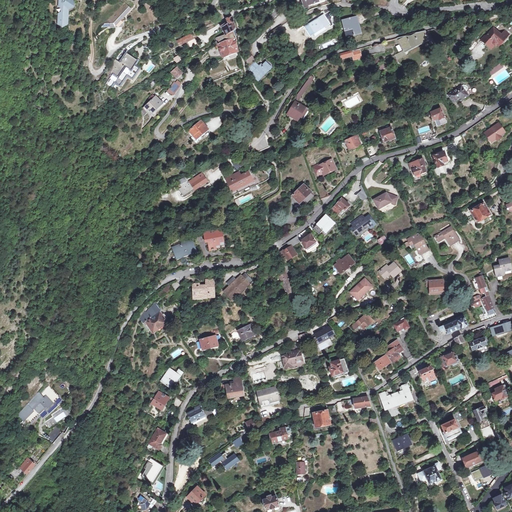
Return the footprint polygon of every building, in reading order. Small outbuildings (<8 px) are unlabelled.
[(59,0),(59,6),(61,8),(61,12),(58,14),(57,24),(60,26),(63,25),(65,26),(66,25),(67,22),(68,20),(67,19),(69,16),(67,15),(69,13),(67,12),(68,7),(72,5),(72,0),(59,0)] [(321,0),(299,0),(303,8),(322,1),(321,0)] [(115,25),(131,8),(125,2),(103,26),(115,25)] [(277,17),(272,12),(265,19),(270,25),(277,17)] [(328,24),(323,16),(319,18),(321,20),(320,21),(318,19),(304,27),(310,35),(328,24)] [(359,27),(360,27),(357,16),(342,20),(346,37),(360,33),(359,27)] [(220,53),(222,57),(238,51),(237,47),(237,38),(236,29),(232,17),(227,19),(228,22),(221,26),(226,35),(217,38),(218,44),(216,45),(217,49),(209,53),(210,57),(220,53)] [(505,38),(501,35),(493,28),(486,37),(485,36),(481,40),(481,41),(480,42),(483,45),(485,44),(489,48),(492,44),(495,46),(496,44),(499,46),(505,38)] [(505,30),(501,35),(505,38),(509,34),(505,30)] [(401,37),(397,38),(399,42),(403,50),(419,42),(427,39),(425,31),(417,34),(413,35),(409,36),(405,37),(403,37),(401,37)] [(188,42),(185,37),(178,41),(180,46),(188,42)] [(194,39),(188,42),(190,47),(197,44),(194,39)] [(472,39),(465,46),(471,52),(478,44),(472,39)] [(383,45),(366,48),(367,55),(384,52),(383,45)] [(340,59),(341,58),(341,59),(353,56),(354,60),(362,58),(360,49),(340,54),(341,56),(339,57),(340,59)] [(406,55),(403,50),(395,54),(397,59),(406,55)] [(111,88),(115,83),(120,86),(127,76),(132,79),(139,69),(134,66),(137,61),(126,54),(120,63),(115,60),(111,66),(116,69),(112,75),(106,84),(111,88)] [(247,64),(254,59),(251,55),(245,58),(246,61),(247,64)] [(252,75),(258,81),(271,67),(266,62),(263,66),(261,65),(259,67),(254,62),(248,68),(251,73),(252,75)] [(501,62),(489,71),(492,75),(504,67),(501,62)] [(177,77),(182,73),(176,66),(172,70),(177,77)] [(297,97),(298,103),(312,83),(309,80),(308,80),(297,97)] [(180,86),(175,83),(174,82),(168,91),(174,95),(180,86)] [(461,98),(463,100),(469,96),(462,87),(449,96),(451,98),(454,103),(461,98)] [(144,107),(144,108),(149,112),(151,114),(162,103),(153,94),(150,98),(152,100),(144,107)] [(306,108),(298,103),(296,102),(288,114),(298,120),(300,116),(305,109),(306,108)] [(446,123),(445,119),(444,118),(446,118),(444,113),(443,114),(441,110),(441,108),(431,112),(435,123),(436,127),(446,123)] [(193,135),(197,139),(206,131),(209,129),(201,121),(190,131),(193,135)] [(496,141),(501,137),(500,136),(505,133),(498,123),(484,133),(491,143),(495,140),(496,141)] [(388,139),(394,136),(391,127),(380,132),(384,142),(388,140),(388,139)] [(433,130),(420,135),(422,142),(435,137),(433,130)] [(350,152),(357,149),(356,146),(360,144),(356,136),(345,141),(350,152)] [(372,145),(373,145),(373,144),(370,138),(364,140),(363,140),(365,147),(367,147),(372,145)] [(366,155),(363,149),(356,152),(359,159),(366,155)] [(447,151),(445,153),(444,151),(433,156),(438,167),(452,162),(447,151)] [(398,164),(396,156),(388,159),(390,166),(397,164),(398,164)] [(417,161),(416,159),(413,160),(413,162),(409,164),(411,170),(413,170),(413,172),(411,173),(415,183),(422,180),(421,176),(422,176),(425,175),(426,174),(425,172),(426,172),(424,166),(425,166),(423,159),(420,160),(417,161)] [(331,160),(320,166),(323,174),(335,169),(331,160)] [(491,162),(489,170),(496,172),(499,164),(491,162)] [(227,180),(232,190),(252,179),(248,172),(243,174),(242,171),(226,178),(227,180)] [(195,192),(208,184),(202,175),(179,189),(184,196),(194,190),(195,192)] [(306,203),(314,195),(313,194),(304,185),(292,196),(300,203),(303,199),(306,203)] [(363,191),(357,194),(363,202),(368,198),(363,191)] [(322,192),(318,196),(323,200),(327,197),(322,192)] [(392,204),(395,205),(398,197),(386,193),(373,200),(378,209),(391,203),(392,204)] [(336,215),(337,214),(338,214),(343,209),(344,211),(349,206),(339,196),(334,202),(336,205),(332,209),(335,212),(334,213),(336,215)] [(479,222),(482,220),(483,219),(490,214),(487,210),(483,204),(470,211),(477,222),(478,221),(479,222)] [(324,231),(333,223),(325,216),(313,229),(319,234),(323,230),(324,231)] [(368,225),(364,220),(362,221),(359,217),(351,223),(354,227),(352,229),(353,231),(354,233),(355,234),(362,229),(362,230),(366,228),(365,227),(368,225)] [(441,232),(437,234),(440,239),(444,237),(449,244),(458,238),(448,223),(439,228),(441,232)] [(194,235),(204,232),(203,227),(193,230),(194,235)] [(220,229),(204,232),(205,242),(208,241),(210,250),(216,249),(215,246),(219,245),(219,242),(224,241),(222,234),(221,234),(220,229)] [(410,239),(407,241),(409,244),(412,243),(419,254),(419,253),(427,249),(418,233),(409,237),(410,239)] [(304,247),(306,251),(317,244),(310,234),(300,241),(297,236),(293,238),(297,244),(301,242),(304,247)] [(384,236),(378,240),(381,244),(387,240),(384,236)] [(293,246),(297,244),(293,238),(292,239),(286,243),(289,247),(292,245),(293,246)] [(177,256),(182,254),(183,255),(195,250),(191,240),(174,247),(177,256)] [(291,255),(295,253),(292,248),(291,247),(284,252),(283,251),(280,252),(282,258),(286,256),(287,257),(288,259),(292,257),(291,255)] [(419,253),(419,254),(414,257),(417,263),(423,260),(419,253)] [(409,254),(404,257),(409,266),(415,263),(409,254)] [(343,269),(350,264),(354,261),(349,255),(341,260),(339,259),(335,262),(336,264),(334,265),(340,274),(345,270),(343,269)] [(495,270),(496,277),(502,275),(505,271),(511,270),(509,258),(499,261),(500,265),(496,266),(497,270),(495,270)] [(393,277),(401,271),(394,263),(388,268),(386,266),(379,272),(385,279),(390,274),(393,277)] [(295,291),(294,291),(295,290),(294,288),(293,288),(285,270),(279,273),(280,274),(279,275),(288,294),(295,291)] [(242,276),(237,281),(230,287),(225,292),(232,300),(246,287),(244,286),(248,283),(248,282),(243,277),(242,276)] [(482,287),(486,286),(482,276),(473,280),(475,284),(476,289),(482,287)] [(230,287),(237,281),(233,278),(227,283),(230,287)] [(365,279),(350,292),(354,297),(356,297),(359,299),(372,286),(365,279)] [(442,279),(428,280),(429,285),(429,291),(433,291),(433,294),(443,293),(443,290),(443,283),(442,279)] [(207,287),(206,286),(199,286),(199,284),(193,284),(194,297),(200,296),(200,298),(208,298),(208,297),(215,296),(215,287),(207,287)] [(161,297),(172,289),(169,285),(158,294),(161,297)] [(293,297),(296,302),(303,298),(298,293),(293,297)] [(482,300),(486,311),(493,309),(494,308),(489,296),(487,298),(482,300)] [(140,320),(143,324),(146,322),(151,329),(153,332),(157,330),(163,326),(167,323),(165,320),(160,312),(161,311),(157,305),(156,306),(156,305),(153,307),(154,308),(142,319),(141,318),(140,320)] [(367,316),(365,314),(352,326),(355,329),(359,325),(363,329),(360,332),(362,336),(368,331),(366,328),(374,321),(368,315),(368,316),(367,316)] [(443,324),(444,326),(464,317),(462,315),(443,324)] [(464,317),(444,326),(443,327),(443,326),(439,327),(441,332),(445,331),(447,334),(460,328),(461,329),(469,327),(464,317)] [(394,325),(396,329),(403,326),(404,329),(405,330),(409,327),(405,319),(394,325)] [(146,322),(143,324),(148,331),(151,329),(146,322)] [(511,329),(510,322),(491,328),(493,335),(496,334),(511,329)] [(286,332),(290,330),(293,329),(290,323),(287,324),(283,326),(286,332)] [(244,339),(254,334),(250,325),(240,330),(244,339)] [(330,327),(315,335),(320,346),(336,337),(330,327)] [(302,341),(307,339),(305,332),(299,335),(302,341)] [(464,342),(461,335),(454,339),(448,343),(451,349),(457,345),(464,342)] [(202,350),(205,351),(207,350),(208,349),(218,346),(216,336),(200,340),(202,350)] [(477,349),(482,347),(482,346),(486,344),(486,343),(487,342),(485,337),(479,340),(479,339),(474,341),(470,343),(472,350),(477,348),(477,349)] [(392,350),(390,352),(387,354),(392,362),(400,357),(397,353),(403,349),(397,340),(389,346),(392,350)] [(289,355),(282,356),(285,367),(286,369),(306,363),(305,360),(303,361),(301,352),(300,349),(288,352),(289,355)] [(446,368),(450,367),(449,365),(451,364),(458,361),(453,350),(442,356),(438,358),(441,368),(445,366),(446,368)] [(386,355),(375,362),(380,370),(390,362),(386,355)] [(332,376),(348,371),(344,358),(330,363),(331,365),(330,366),(330,367),(329,368),(330,370),(332,376)] [(220,370),(216,364),(210,367),(214,373),(220,370)] [(430,381),(436,378),(435,378),(438,377),(435,371),(433,372),(430,367),(425,369),(424,368),(421,369),(422,370),(420,371),(424,382),(429,379),(430,381)] [(171,388),(177,380),(175,379),(178,375),(180,376),(182,372),(178,369),(175,373),(169,369),(161,381),(171,388)] [(195,374),(188,379),(193,385),(200,380),(195,374)] [(241,375),(234,377),(235,382),(233,382),(223,384),(224,388),(225,388),(228,399),(245,396),(241,375)] [(502,380),(502,379),(488,384),(490,387),(499,383),(499,381),(502,380)] [(413,399),(407,384),(399,387),(400,391),(395,393),(389,396),(387,391),(379,394),(384,411),(399,405),(413,399)] [(505,392),(502,386),(502,385),(501,386),(500,384),(495,386),(495,387),(494,388),(496,392),(492,394),(495,399),(493,400),(496,405),(503,402),(502,398),(507,396),(505,392)] [(49,386),(21,415),(28,423),(44,408),(45,409),(47,411),(55,404),(53,402),(49,398),(55,393),(49,386)] [(280,403),(276,387),(259,390),(261,396),(259,396),(261,407),(280,403)] [(155,400),(152,404),(162,409),(165,405),(165,404),(169,397),(159,392),(155,400)] [(59,397),(55,393),(49,398),(53,402),(59,397)] [(173,403),(174,403),(180,407),(183,401),(176,397),(173,403)] [(355,408),(366,407),(366,409),(368,410),(372,409),(367,397),(353,399),(354,404),(355,408)] [(204,416),(202,411),(200,406),(191,410),(192,412),(188,414),(192,422),(193,421),(203,416),(204,416)] [(490,426),(488,420),(487,418),(484,412),(487,411),(485,406),(474,411),(479,424),(481,430),(490,426)] [(209,407),(202,411),(204,416),(211,412),(209,407)] [(44,408),(28,423),(28,424),(45,409),(44,408)] [(316,427),(331,424),(328,411),(313,413),(316,427)] [(250,429),(258,425),(255,421),(254,421),(253,419),(247,422),(250,429)] [(448,443),(462,437),(458,426),(457,427),(455,420),(442,426),(445,432),(444,433),(448,443)] [(45,440),(53,444),(63,432),(55,426),(44,439),(45,440)] [(272,443),(283,441),(283,439),(288,438),(285,427),(278,429),(279,431),(270,434),(272,443)] [(481,430),(485,438),(493,434),(490,427),(481,430)] [(159,450),(162,445),(160,444),(166,433),(158,428),(149,444),(159,450)] [(398,455),(407,452),(406,449),(405,447),(409,445),(411,444),(407,434),(393,441),(397,450),(396,451),(398,455)] [(236,448),(241,444),(239,437),(232,442),(236,448)] [(212,463),(214,465),(213,466),(215,470),(227,461),(224,457),(223,458),(222,456),(220,453),(210,460),(212,463)] [(477,453),(463,459),(466,468),(481,462),(477,453)] [(15,480),(23,470),(27,474),(40,459),(33,454),(29,459),(28,458),(19,469),(17,467),(10,475),(15,480)] [(145,480),(146,478),(154,483),(158,476),(157,475),(163,465),(150,458),(144,468),(146,469),(142,476),(143,476),(142,478),(145,480)] [(415,459),(409,461),(412,467),(418,465),(415,459)] [(489,466),(471,473),(474,480),(483,476),(484,478),(493,474),(492,470),(495,469),(492,461),(488,463),(489,466)] [(297,474),(305,474),(305,462),(296,463),(297,474)] [(436,481),(436,482),(441,479),(439,474),(438,471),(437,469),(435,465),(423,471),(428,481),(429,484),(436,481)] [(188,498),(196,505),(197,503),(198,504),(202,505),(205,502),(205,498),(203,497),(205,495),(197,488),(188,498)] [(137,505),(141,505),(143,511),(147,510),(149,507),(151,509),(156,502),(149,497),(149,495),(146,495),(146,493),(143,494),(136,503),(137,505)] [(494,503),(497,509),(507,505),(502,494),(494,498),(495,503),(494,503)] [(267,510),(267,511),(268,511),(275,510),(275,509),(275,508),(278,507),(279,506),(276,495),(274,496),(273,495),(267,496),(268,497),(265,498),(266,499),(263,500),(266,510),(267,510)]
